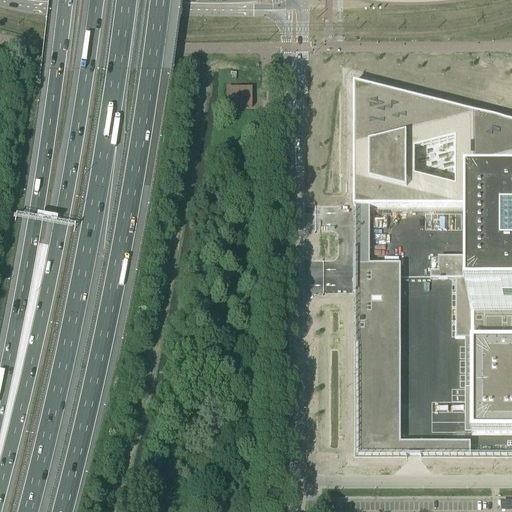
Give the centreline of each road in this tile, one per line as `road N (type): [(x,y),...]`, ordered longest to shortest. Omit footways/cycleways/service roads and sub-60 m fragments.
road 1 (motorway): [(26,511),(98,192),(125,0)]
road 2 (motorway): [(62,511),(119,255),(159,0)]
road 3 (motorway): [(96,0),(46,296),(0,484)]
road 4 (unclassified): [(295,462),(295,2)]
road 5 (motorway): [(64,0),(0,424)]
road 6 (secondary): [(12,0),(295,2)]
road 7 (unknown): [(414,312),(404,238),(342,229),(346,299),(363,314)]
road 8 (unclassified): [(295,462),(313,483),(511,482)]
